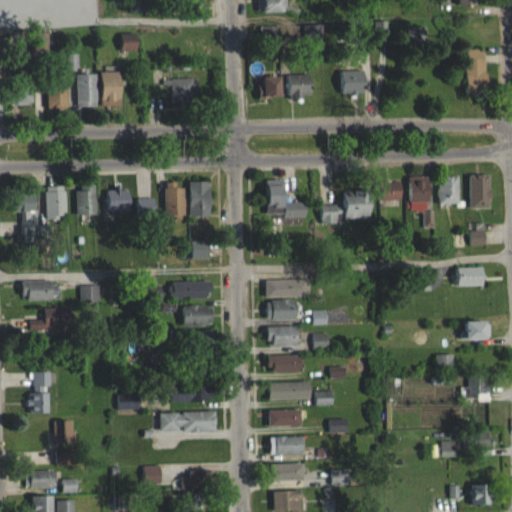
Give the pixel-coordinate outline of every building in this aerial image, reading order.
[(142,7),(142,0),(127,0),(128,8),(142,7)] [(190,0),(190,16),(199,16),(198,0),(197,0),(191,0),(190,0)] [(284,0),(284,6),(279,6),(279,9),(259,10),(259,8),(256,8),(255,0),(284,0)] [(472,0),(453,0),(454,10),(472,10),(472,0)] [(385,35),(385,19),(374,19),(375,36),(385,35)] [(320,23),(303,23),(303,40),(321,40),(320,23)] [(276,24),(275,48),(259,47),(259,24),(276,24)] [(429,26),(406,26),(406,51),(429,51),(429,26)] [(46,48),(46,28),(32,29),(32,48),(46,48)] [(119,32),(134,32),(135,48),(120,49),(119,32)] [(483,47),(466,47),(466,61),(464,61),(464,92),(485,91),(485,72),(483,72),(483,47)] [(77,66),(77,52),(67,52),(67,66),(77,66)] [(361,69),(339,69),(340,91),(361,91),(361,69)] [(117,70),(99,70),(99,103),(117,103),(117,70)] [(29,71),(7,71),(7,87),(2,87),(2,100),(9,100),(9,101),(16,101),(16,100),(29,100),(29,71)] [(93,71),(76,72),(77,105),(94,104),(93,71)] [(308,72),(286,73),(286,92),(288,92),(288,97),(300,96),(300,93),(309,93),(308,72)] [(66,75),(48,74),(47,105),(65,105),(66,75)] [(277,75),(260,75),(260,82),(256,82),(256,97),(269,97),(269,94),(277,94),(277,75)] [(191,77),(162,77),(162,83),(170,83),(170,100),(191,100),(191,77)] [(487,206),(487,198),(488,198),(488,187),(487,187),(486,173),(467,174),(468,206),(487,206)] [(456,174),(436,175),(438,202),(457,201),(456,174)] [(425,175),(407,175),(407,200),(426,200),(425,175)] [(303,201),(289,201),(280,201),(280,178),(263,178),(263,213),(281,212),(281,216),(303,215),(303,201)] [(398,179),(378,179),(378,197),(398,197),(398,179)] [(206,213),(206,180),(186,180),(186,213),(206,213)] [(181,186),(175,186),(175,181),(164,181),(164,186),(162,186),(162,213),(181,213),(181,186)] [(79,184),(79,188),(75,188),(75,213),(92,213),(93,184),(79,184)] [(127,188),(119,188),(119,186),(112,185),(112,188),(104,188),(104,209),(126,209),(127,188)] [(65,213),(65,189),(62,189),(62,186),(46,186),(46,190),(44,190),(43,217),(58,217),(58,213),(65,213)] [(342,189),(343,205),(343,216),(367,216),(367,203),(370,203),(370,188),(342,189)] [(152,197),(134,196),(133,213),(151,214),(152,197)] [(9,198),(9,216),(19,216),(20,245),(34,245),(33,197),(9,198)] [(343,205),(335,205),(335,203),(327,203),(320,203),(320,221),(335,221),(335,220),(343,220),(343,216),(343,205)] [(434,209),(429,209),(422,209),(421,224),(434,225),(434,209)] [(482,229),(469,230),(469,243),(483,243),(482,229)] [(207,238),(190,238),(190,257),(207,257),(207,248),(207,238)] [(454,290),(480,290),(479,272),(454,272),(454,290)] [(416,294),(429,295),(429,275),(416,275),(416,294)] [(305,283),(263,284),(263,301),(306,300),(305,283)] [(20,286),(20,304),(54,303),(53,285),(20,286)] [(168,286),(168,303),(207,302),(206,285),(168,286)] [(77,290),(77,307),(96,307),(95,289),(77,290)] [(264,305),(264,325),(294,324),(293,304),(264,305)] [(180,330),(209,329),(209,309),(179,310),(180,330)] [(40,312),(40,323),(24,324),(24,333),(67,332),(66,311),(40,312)] [(310,329),(324,328),(324,314),(310,314),(310,329)] [(264,325),(294,324),(295,343),(270,344),(270,339),(264,339),(264,325)] [(461,326),(462,335),(458,335),(458,344),(486,343),(486,326),(461,326)] [(212,346),(207,346),(207,351),(197,351),(197,347),(183,347),(183,338),(175,339),(174,330),(211,328),(212,346)] [(311,332),(327,332),(327,348),(311,348),(311,345),(311,332)] [(264,355),(301,354),(302,363),(298,363),(298,370),(271,371),(270,366),(265,366),(264,355)] [(450,358),(433,358),(433,376),(451,376),(450,358)] [(328,365),(343,364),(344,376),(329,377),(329,374),(328,365)] [(30,370),(47,370),(47,372),(53,372),(53,381),(47,381),(47,385),(31,385),(30,377),(30,370)] [(343,382),(343,371),(328,371),(328,382),(343,382)] [(485,380),(465,381),(466,391),(458,392),(458,405),(486,404),(485,380)] [(266,404),(308,403),(308,386),(266,387),(266,404)] [(168,389),(169,406),(211,405),(211,388),(168,389)] [(27,391),(46,391),(46,411),(28,411),(28,405),(24,405),(24,398),(27,398),(27,391)] [(313,409),(330,409),(330,395),(313,396),(313,409)] [(117,414),(137,414),(136,398),(116,399),(117,414)] [(267,431),(299,430),(299,413),(267,414),(267,431)] [(158,435),(180,434),(180,436),(214,435),(213,415),(157,417),(158,435)] [(345,423),(327,423),(328,437),(345,437),(345,423)] [(71,448),(70,425),(51,425),(52,448),(71,448)] [(470,435),(470,450),(488,451),(488,436),(470,435)] [(267,441),(268,458),(300,458),(300,440),(267,441)] [(453,461),(452,445),(436,445),(436,461),(453,461)] [(72,454),(54,453),(53,469),(72,469),(72,454)] [(301,484),(301,468),(267,468),(267,485),(301,484)] [(142,470),(142,487),(159,487),(159,470),(142,470)] [(208,474),(188,475),(189,481),(180,482),(180,493),(205,493),(205,483),(209,483),(208,474)] [(346,474),(329,474),(329,490),(346,490),(346,474)] [(23,475),(24,492),(51,491),(51,475),(23,475)] [(61,497),(76,497),(75,483),(61,483),(61,497)] [(469,509),(488,509),(488,489),(468,489),(469,509)] [(271,511),(299,511),(299,495),(270,496),(271,511)] [(50,511),(50,500),(30,500),(30,511),(50,511)]
